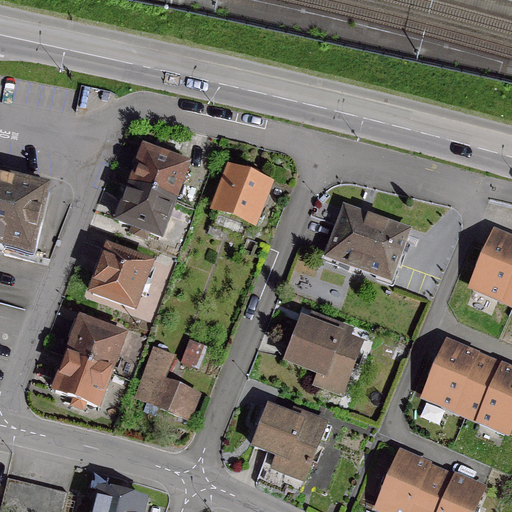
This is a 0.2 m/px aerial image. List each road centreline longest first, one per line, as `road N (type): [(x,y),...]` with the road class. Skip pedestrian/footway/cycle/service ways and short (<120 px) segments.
road 1 (primary): [(0,35),(511,172)]
road 2 (unknown): [(483,164),(391,427),(501,483)]
road 3 (residential): [(325,164),(192,477)]
road 4 (residential): [(103,169),(3,425)]
road 5 (residential): [(325,164),(140,120),(117,130),(103,169)]
road 6 (residential): [(192,477),(3,425)]
road 7 (residential): [(511,202),(325,164)]
